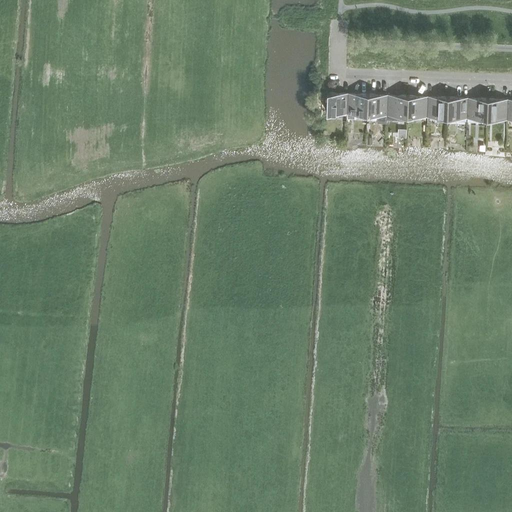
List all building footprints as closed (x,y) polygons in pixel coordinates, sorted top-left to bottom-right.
[(347,113),(347,93),(327,92),(326,112),(347,113)] [(366,113),(367,93),(347,93),(347,113),(347,118),(355,118),(355,113),(366,113)] [(387,94),(367,93),(366,113),(387,114),(387,94)] [(407,95),(387,94),(387,114),(406,115),(407,95)] [(427,96),(407,95),(406,115),(427,116),(427,96)] [(447,96),(427,96),(427,116),(446,116),(447,96)] [(468,97),(447,96),(446,116),(467,117),(468,97)] [(487,98),(468,97),(467,117),(486,118),(487,98)] [(507,99),(487,98),(486,118),(506,118),(507,99)]
